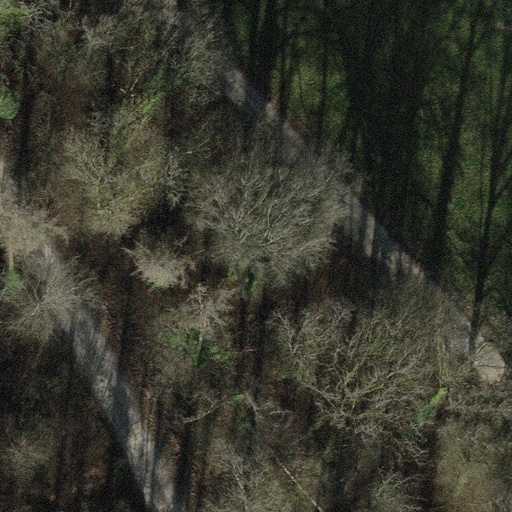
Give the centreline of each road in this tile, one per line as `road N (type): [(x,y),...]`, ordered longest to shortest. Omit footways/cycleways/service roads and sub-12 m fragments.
road 1 (track): [(167,0),(511,341)]
road 2 (track): [(0,159),(172,511)]
